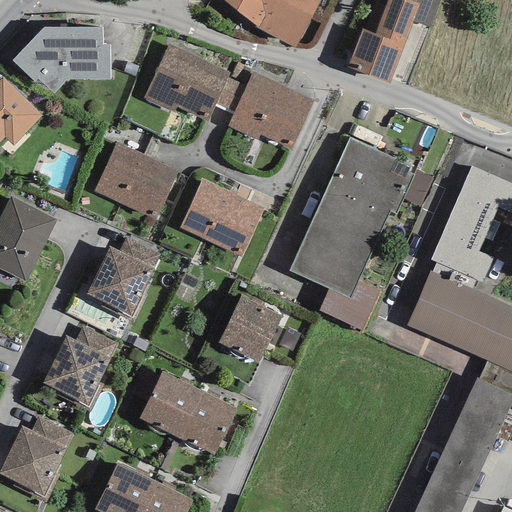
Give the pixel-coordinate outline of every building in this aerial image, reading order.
[(319,0),(222,0),(256,26),(254,27),(294,48),(319,0)] [(388,0),(375,34),(362,29),(347,68),(389,84),(404,45),(414,22),(420,5),(408,0),(388,0)] [(408,0),(420,5),(414,22),(429,28),(439,0),(408,0)] [(44,27),(13,60),(34,82),(37,79),(52,93),(65,79),(110,80),(110,45),(102,45),(102,27),(44,27)] [(168,44),(146,92),(143,98),(174,112),(177,107),(207,121),(230,72),(168,44)] [(314,101),(252,72),(229,120),(226,126),(257,140),(260,134),(291,149),(314,101)] [(0,141),(4,138),(12,146),(42,116),(2,77),(0,79),(0,141)] [(395,159),(349,138),(289,271),(329,288),(350,298),(359,280),(390,212),(396,214),(403,200),(413,175),(407,172),(409,168),(394,161),(395,159)] [(176,171),(115,144),(93,193),(154,220),(176,171)] [(511,184),(472,166),(430,260),(436,263),(432,272),(471,289),(475,280),(482,283),(493,258),(478,251),(484,239),(492,220),(498,207),(511,213),(511,184)] [(433,177),(416,169),(413,175),(403,200),(420,207),(433,177)] [(264,208),(202,178),(179,228),(241,257),(264,208)] [(10,197),(0,216),(0,269),(25,282),(56,220),(10,197)] [(492,220),(484,239),(491,242),(499,223),(492,220)] [(126,238),(120,251),(153,267),(159,254),(126,238)] [(109,246),(86,294),(103,302),(101,306),(134,322),(148,294),(143,292),(155,268),(153,267),(120,251),(109,246)] [(432,272),(429,270),(405,325),(511,372),(511,307),(471,289),(432,272)] [(381,291),(359,280),(350,298),(329,288),(318,311),(362,331),(381,291)] [(241,294),(218,343),(258,362),(281,314),(241,294)] [(301,334),(287,327),(278,346),(292,353),(301,334)] [(83,328),(76,341),(109,357),(116,344),(83,328)] [(66,336),(43,384),(59,392),(57,395),(90,412),(104,384),(100,382),(112,358),(109,357),(76,341),(66,336)] [(203,392),(162,371),(139,418),(180,438),(203,392)] [(460,511),(511,401),(511,395),(476,378),(413,511),(460,511)] [(238,409),(203,392),(180,438),(215,456),(238,409)] [(38,418),(31,431),(65,447),(71,434),(38,418)] [(21,426),(0,470),(0,475),(30,490),(28,493),(46,503),(60,474),(55,472),(67,448),(65,447),(31,431),(21,426)] [(143,511),(158,483),(117,462),(94,509),(100,511),(143,511)] [(187,511),(194,500),(158,483),(143,511),(187,511)]
